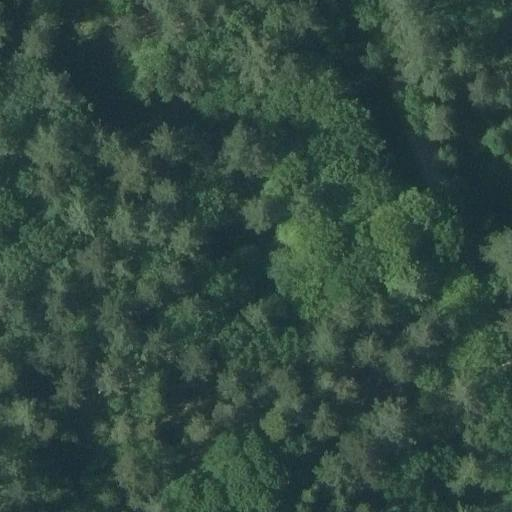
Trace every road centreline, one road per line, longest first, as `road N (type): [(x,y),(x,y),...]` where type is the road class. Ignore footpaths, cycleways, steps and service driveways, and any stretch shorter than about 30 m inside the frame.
road 1 (track): [(469,264),(461,278),(210,445),(149,451),(0,391)]
road 2 (track): [(373,0),(469,264)]
road 3 (track): [(469,264),(511,377)]
